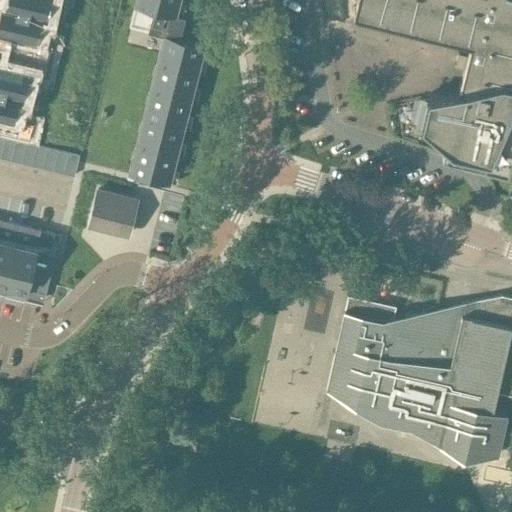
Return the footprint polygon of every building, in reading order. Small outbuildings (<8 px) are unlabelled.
[(4,0),(4,3),(43,13),(46,14),(49,0),(4,0)] [(175,12),(177,0),(139,0),(139,2),(175,12)] [(511,0),(355,0),(353,12),(471,41),(467,54),(457,52),(454,65),(464,67),(461,79),(460,79),(458,87),(428,93),(421,121),(444,141),(442,153),(507,169),(511,150),(511,0)] [(0,2),(0,29),(19,34),(16,49),(48,58),(52,41),(37,37),(43,13),(4,3),(0,2)] [(184,14),(175,12),(139,2),(133,25),(168,33),(179,35),(184,14)] [(204,41),(179,35),(168,33),(160,63),(196,73),(204,41)] [(0,61),(0,88),(23,94),(28,70),(44,74),(48,58),(16,49),(12,65),(0,61)] [(189,100),(196,73),(160,63),(153,91),(189,100)] [(0,88),(0,131),(29,138),(33,121),(13,117),(19,93),(0,88)] [(182,129),(189,100),(153,91),(146,120),(182,129)] [(175,156),(182,129),(146,120),(139,146),(175,156)] [(11,159),(16,139),(6,136),(1,157),(11,159)] [(22,162),(27,141),(16,139),(11,159),(22,162)] [(32,164),(37,144),(27,141),(22,162),(32,164)] [(42,167),(47,146),(37,144),(32,164),(42,167)] [(54,169),(58,149),(47,146),(42,167),(53,169),(54,169)] [(169,180),(175,156),(139,146),(133,171),(169,180)] [(64,172),(69,151),(58,149),(54,169),(53,169),(64,172)] [(69,151),(64,172),(74,174),(77,160),(79,154),(72,152),(69,151)] [(127,233),(136,198),(97,189),(88,224),(127,233)] [(4,219),(0,235),(0,282),(8,284),(22,223),(4,219)] [(22,223),(8,284),(25,289),(35,247),(40,229),(40,228),(22,223)] [(25,289),(24,293),(43,297),(55,252),(45,250),(50,231),(40,229),(35,247),(25,289)] [(511,393),(511,295),(501,293),(436,306),(393,314),(395,304),(347,294),(326,386),(356,404),(381,409),(379,418),(411,425),(439,441),(459,450),(463,455),(498,452),(507,411),(492,408),(497,390),(511,393)]
